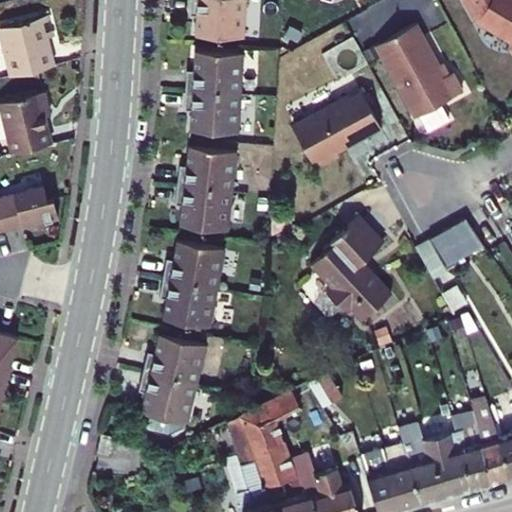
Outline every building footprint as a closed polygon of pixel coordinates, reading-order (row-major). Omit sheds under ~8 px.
[(246,0),(190,0),(190,14),(197,14),(196,34),(245,36),(246,0)] [(511,45),(511,0),(465,0),(477,21),(509,41),(511,45)] [(0,26),(0,31),(11,76),(53,65),(47,38),(53,36),(48,15),(0,26)] [(463,90),(453,71),(445,76),(416,22),(376,44),(415,116),(419,114),(425,125),(431,127),(450,117),(441,101),(463,90)] [(186,89),(241,92),(243,52),(195,49),(194,69),(187,69),(186,89)] [(293,125),(316,166),(339,154),(337,151),(382,127),(360,88),(293,125)] [(241,92),(186,89),(184,109),(191,109),(190,130),(239,132),(241,92)] [(0,101),(0,107),(12,153),(50,143),(44,116),(50,115),(43,91),(0,101)] [(178,183),(233,190),(238,150),(190,144),(187,164),(180,163),(178,183)] [(233,190),(178,183),(176,203),(183,204),(180,224),(228,230),(233,190)] [(53,198),(47,200),(43,185),(0,196),(0,203),(7,230),(21,226),(22,228),(58,218),(53,198)] [(362,319),(392,291),(372,269),(367,269),(360,262),(363,260),(384,240),(360,213),(323,247),(325,250),(311,263),(332,286),(326,290),(346,312),(351,307),(362,319)] [(465,218),(445,229),(464,256),(484,244),(466,217),(465,218)] [(430,238),(446,266),(464,256),(445,229),(430,238)] [(164,277),(219,287),(226,247),(178,238),(174,258),(167,257),(164,277)] [(372,269),(363,260),(360,262),(367,269),(372,269)] [(219,287),(164,277),(160,296),(167,298),(164,317),(211,326),(219,287)] [(18,335),(0,329),(0,367),(7,369),(10,358),(12,359),(18,335)] [(198,382),(207,343),(160,332),(155,352),(149,350),(144,370),(198,382)] [(198,382),(144,370),(140,389),(146,391),(142,410),(189,422),(198,382)] [(343,395),(328,370),(318,375),(333,400),(343,395)] [(333,400),(318,375),(308,380),(323,405),(333,400)] [(292,477),(298,475),(278,419),(302,406),(292,387),(247,410),(240,414),(266,486),(276,482),(292,477)] [(497,437),(488,405),(486,396),(472,400),(474,408),(489,482),(507,476),(497,437)] [(489,482),(474,408),(459,411),(463,428),(468,446),(462,447),(470,487),(489,482)] [(266,486),(240,414),(228,420),(238,452),(249,487),(236,490),(242,511),(274,511),(271,500),(266,486)] [(419,420),(399,426),(403,441),(409,461),(419,502),(438,497),(431,468),(424,437),(419,420)] [(468,446),(463,428),(457,429),(424,437),(431,468),(438,497),(470,487),(462,447),(468,446)] [(511,431),(497,437),(507,476),(511,474),(511,431)] [(109,453),(113,435),(103,432),(98,451),(109,453)] [(419,502),(409,461),(403,441),(384,446),(390,467),(400,507),(419,502)] [(383,511),(400,507),(390,467),(384,446),(360,453),(367,473),(379,511),(383,511)] [(249,487),(238,452),(226,456),(236,490),(249,487)] [(356,484),(367,480),(359,459),(348,463),(356,484)] [(360,511),(350,480),(341,483),(335,467),(313,474),(318,490),(308,493),(315,511),(360,511)] [(315,511),(308,493),(282,501),(276,482),(266,486),(271,500),(274,511),(315,511)]
